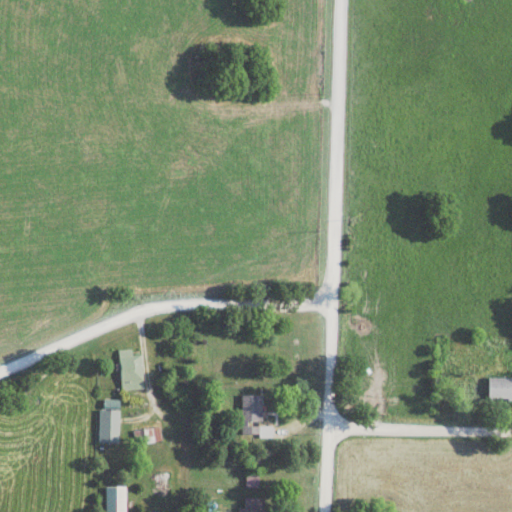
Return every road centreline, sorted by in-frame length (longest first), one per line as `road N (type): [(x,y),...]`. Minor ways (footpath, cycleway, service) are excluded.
road 1 (residential): [(325,511),(338,0)]
road 2 (residential): [(0,371),(152,309),(332,308)]
road 3 (residential): [(511,435),(329,431)]
